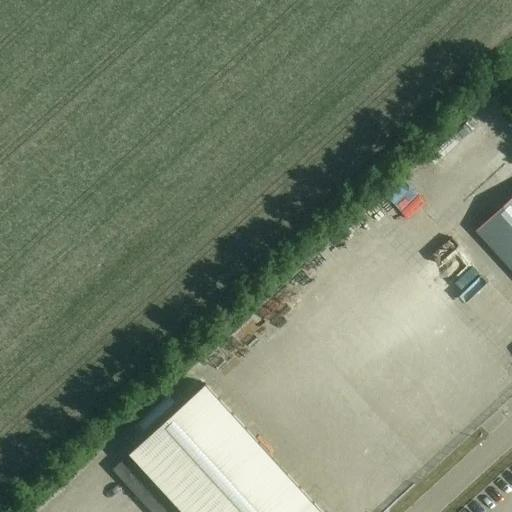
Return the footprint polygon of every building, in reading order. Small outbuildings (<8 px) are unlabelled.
[(511,198),(478,230),(511,266),(511,198)] [(459,259),(471,272),(484,261),(471,247),(459,259)] [(505,360),(511,354),(511,338),(497,350),(505,360)] [(398,377),(381,393),(397,412),(403,408),(446,458),(468,439),(381,339),(356,360),(375,383),(391,369),(398,377)] [(312,381),(358,427),(379,405),(333,359),(312,381)] [(324,511),(207,383),(132,452),(133,453),(115,469),(154,511),(324,511)] [(415,493),(436,469),(415,451),(394,475),(415,493)]
